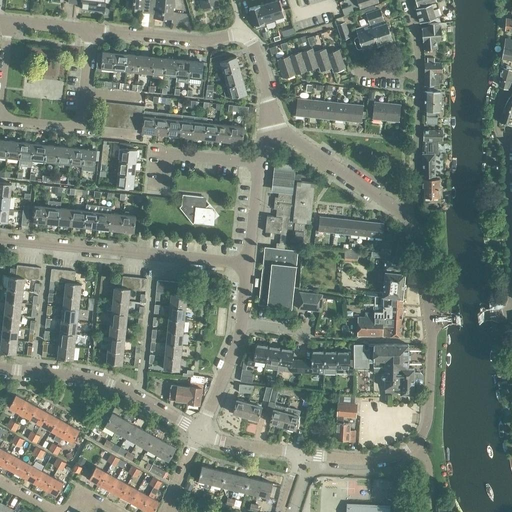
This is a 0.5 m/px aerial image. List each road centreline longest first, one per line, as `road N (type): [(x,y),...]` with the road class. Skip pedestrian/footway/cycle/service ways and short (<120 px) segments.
road 1 (residential): [(247,264),(0,238)]
road 2 (residential): [(511,305),(506,156),(496,128),(511,86)]
road 3 (residential): [(403,215),(416,194),(417,42),(408,0)]
road 4 (residential): [(200,432),(109,385),(0,368)]
road 5 (residential): [(403,215),(271,123)]
road 6 (residential): [(241,35),(201,41),(90,29)]
road 7 (residential): [(162,190),(166,154),(258,163)]
road 8 (residential): [(414,444),(427,424),(432,321)]
